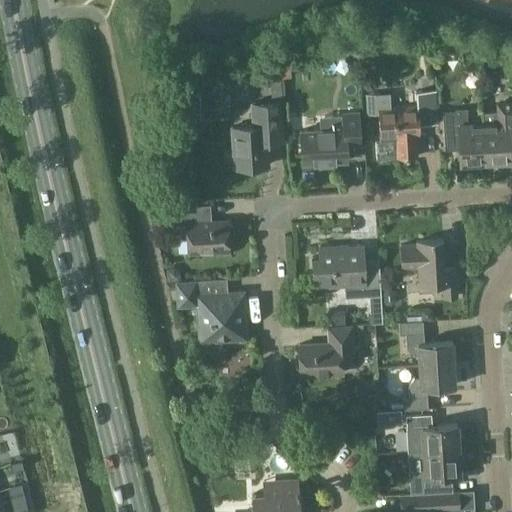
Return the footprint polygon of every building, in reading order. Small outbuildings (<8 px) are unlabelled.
[(280,79),(269,80),(271,99),(281,98),(280,79)] [(389,94),(364,95),(365,115),(378,114),(379,137),(379,142),(375,142),(376,159),(396,158),(404,157),(404,158),(408,158),(408,157),(416,157),(415,139),(413,139),(413,135),(418,135),(418,125),(438,123),(436,92),(416,93),(417,106),(390,107),(389,94)] [(510,159),(509,136),(511,135),(511,98),(499,100),(500,122),(482,123),(485,161),(510,159)] [(250,103),(251,126),(231,127),(234,167),(267,165),(265,144),(284,143),(281,100),(250,103)] [(485,161),(482,123),(468,124),(468,110),(441,112),(444,151),(458,150),(459,162),(485,161)] [(319,129),(299,131),(301,163),(346,161),(345,145),(359,144),(357,112),(342,113),(342,114),(318,115),(319,129)] [(199,222),(198,205),(166,207),(167,224),(178,224),(179,235),(182,238),(186,238),(187,253),(228,251),(226,220),(199,222)] [(442,268),(441,239),(415,241),(416,244),(400,245),(401,268),(417,268),(418,284),(435,283),(435,292),(443,292),(443,297),(456,296),(454,267),(442,268)] [(362,260),(361,245),(333,247),(333,245),(318,246),(319,257),(312,257),(313,287),(354,285),(355,298),(380,297),(378,259),(362,260)] [(219,293),(218,279),(176,281),(178,305),(197,304),(199,341),(245,338),(242,292),(219,293)] [(381,307),(370,307),(371,324),(382,323),(381,307)] [(432,308),(421,308),(421,319),(432,318),(432,308)] [(417,365),(453,363),(451,341),(425,342),(423,321),(397,322),(398,335),(405,335),(406,349),(413,355),(417,354),(417,365)] [(300,375),(341,373),(340,354),(354,353),(353,325),(326,326),(327,343),(298,344),(300,375)] [(453,363),(417,365),(418,379),(414,379),(408,387),(409,399),(402,399),(403,410),(428,409),(426,386),(454,385),(453,363)] [(422,451),(458,449),(456,423),(431,425),(431,415),(404,416),(406,439),(421,438),(422,451)] [(458,449),(422,451),(423,464),(408,465),(409,489),(445,487),(444,474),(459,473),(458,449)] [(263,468),(277,465),(274,451),(260,453),(263,468)] [(21,460),(9,463),(11,471),(23,468),(21,460)] [(252,511),(297,511),(295,479),(263,481),(264,494),(252,495),(252,511)] [(220,487),(225,498),(241,492),(237,481),(220,487)] [(429,494),(430,511),(474,508),(473,492),(429,494)] [(400,511),(430,511),(429,494),(399,495),(400,511)]
